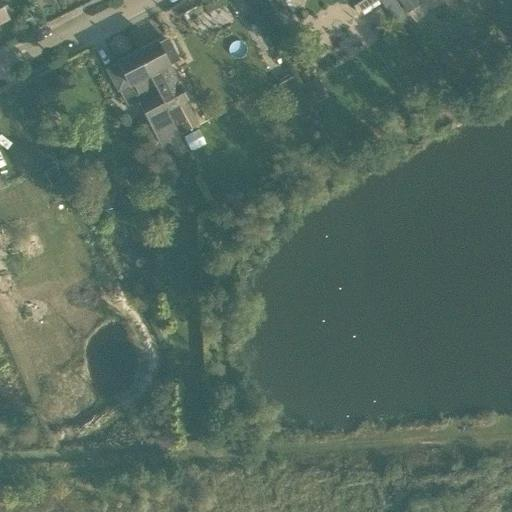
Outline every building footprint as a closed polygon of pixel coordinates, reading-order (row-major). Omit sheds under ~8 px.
[(350,0),(360,14),(380,0),(350,0)] [(416,0),(397,0),(407,14),(420,5),(416,0)] [(137,54),(165,110),(179,136),(191,130),(178,104),(185,100),(167,65),(177,60),(166,39),(156,44),(137,54)] [(187,152),(179,136),(165,110),(137,54),(117,64),(118,64),(110,69),(108,73),(113,82),(118,83),(130,106),(137,102),(148,122),(132,130),(142,151),(159,143),(161,146),(168,142),(176,157),(187,152)] [(296,116),(310,107),(293,77),(278,85),(296,116)] [(75,163),(72,171),(74,178),(80,182),(87,181),(92,174),(91,166),(84,161),(75,163)] [(55,166),(44,171),(54,193),(65,188),(55,166)]
